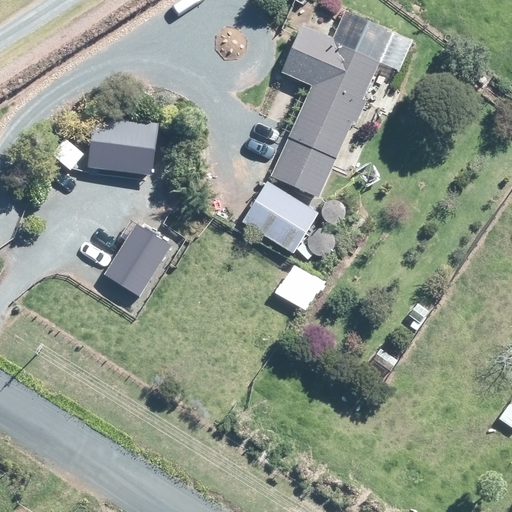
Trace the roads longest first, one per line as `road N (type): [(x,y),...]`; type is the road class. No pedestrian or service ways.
road 1 (unknown): [(0,109),(47,63),(122,36),(173,47),(214,79),(229,106)]
road 2 (unclassified): [(217,511),(0,374)]
